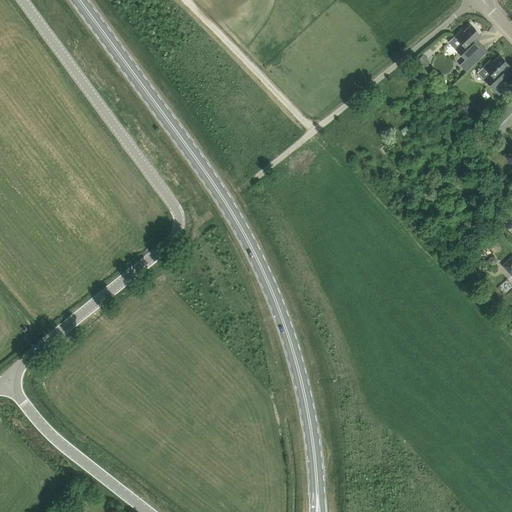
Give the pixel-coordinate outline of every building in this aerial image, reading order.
[(462,29),(455,36),(449,42),(456,49),(466,59),(460,64),(467,71),(479,59),(473,53),(477,49),(472,44),(474,42),(473,42),(480,35),(471,25),(464,31),(462,29)] [(417,60),(422,65),(428,60),(423,54),(417,60)] [(491,60),(483,66),(477,72),(484,79),(485,79),(500,95),(511,83),(511,82),(502,72),(509,65),(499,55),(493,62),(491,60)] [(511,103),(510,101),(500,113),(486,127),(498,138),(511,123),(511,103)] [(475,151),(483,143),(477,138),(469,146),(475,151)] [(511,255),(502,265),(511,274),(511,273),(511,274),(511,275),(511,255)] [(497,259),(495,257),(494,256),(490,257),(488,261),(492,265),(496,264),(497,259)]
